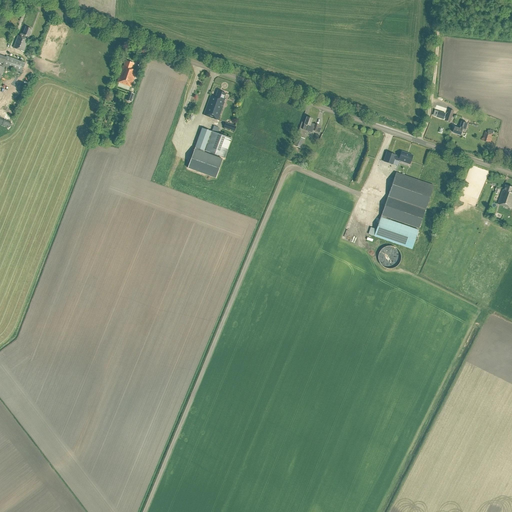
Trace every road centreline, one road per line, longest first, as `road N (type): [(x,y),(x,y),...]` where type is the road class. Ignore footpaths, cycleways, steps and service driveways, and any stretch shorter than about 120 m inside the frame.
road 1 (unclassified): [(511,173),(19,0)]
road 2 (track): [(440,0),(430,106),(418,141)]
